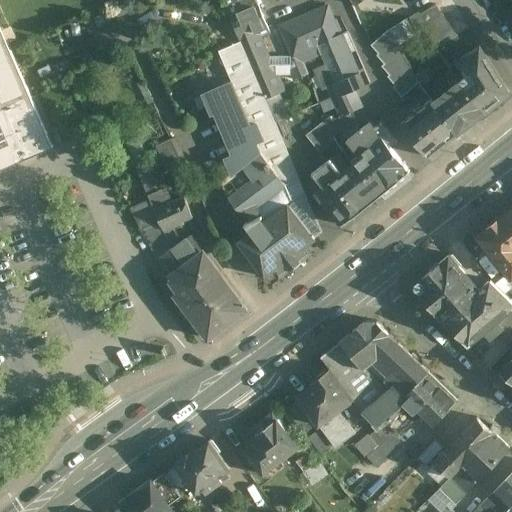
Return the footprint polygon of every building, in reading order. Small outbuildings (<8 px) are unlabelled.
[(222,0),(227,10),(249,0),(222,0)] [(270,31),(256,0),(249,0),(227,10),(240,41),(241,43),(270,31)] [(438,2),(420,12),(419,10),(411,15),(412,17),(419,29),(420,29),(423,27),(423,26),(445,13),(438,2)] [(326,7),(307,16),(319,44),(342,34),(336,20),(332,22),(326,7)] [(445,13),(423,26),(423,27),(437,47),(458,34),(445,13)] [(270,57),(281,83),(309,75),(303,61),(323,52),(319,44),(307,16),(279,27),(292,55),(270,57)] [(412,17),(393,28),(400,41),(419,29),(412,17)] [(413,72),(390,28),(375,44),(382,52),(380,54),(388,63),(385,66),(392,74),(390,76),(398,85),(413,72)] [(270,57),(261,36),(271,32),(270,31),(241,43),(254,73),(265,99),(285,90),(281,83),(270,57)] [(348,31),(342,34),(319,44),(323,52),(327,62),(316,68),(324,88),(327,86),(340,115),(327,120),(333,133),(358,123),(345,91),(369,81),(348,31)] [(240,41),(218,51),(232,82),(254,73),(241,43),(240,41)] [(510,92),(481,46),(469,54),(467,52),(458,58),(468,74),(461,79),(460,80),(485,112),(510,92)] [(461,79),(451,68),(446,72),(452,79),(450,81),(453,85),(433,101),(459,132),(485,112),(460,80),(461,79)] [(265,99),(254,73),(232,82),(201,96),(211,117),(216,115),(239,168),(219,184),(244,216),(258,204),(296,174),(265,99)] [(433,101),(432,99),(402,122),(428,156),(459,132),(433,101)] [(7,119),(0,103),(0,159),(20,151),(24,160),(53,147),(35,107),(7,119)] [(394,136),(381,120),(375,125),(371,119),(348,138),(360,152),(351,160),(353,163),(379,195),(410,171),(387,141),(394,136)] [(329,124),(311,139),(321,151),(335,139),(333,133),(329,124)] [(197,158),(185,132),(171,139),(183,165),(197,158)] [(183,165),(171,139),(155,146),(167,172),(183,165)] [(348,167),(336,153),(312,173),(313,177),(317,183),(316,184),(321,190),(320,192),(329,203),(325,207),(334,218),(337,215),(344,223),(379,195),(353,163),(348,167)] [(154,178),(146,160),(135,164),(143,182),(154,178)] [(154,178),(143,182),(148,195),(163,188),(157,176),(154,178)] [(163,188),(148,195),(150,199),(154,209),(172,201),(165,187),(163,188)] [(172,201),(154,209),(172,247),(182,239),(175,225),(193,217),(183,196),(172,201)] [(154,209),(150,199),(131,206),(141,230),(160,256),(172,247),(154,209)] [(255,229),(239,241),(265,275),(278,265),(285,273),(307,256),(301,248),(313,238),(287,204),(269,218),(255,229)] [(258,204),(244,216),(255,229),(269,218),(258,204)] [(511,206),(497,219),(511,236),(511,206)] [(511,236),(497,219),(476,236),(511,279),(511,278),(511,236)] [(248,310),(203,250),(197,255),(184,238),(182,239),(172,247),(230,324),(248,310)] [(230,324),(172,247),(160,256),(172,273),(169,275),(180,289),(175,292),(209,339),(230,325),(230,324)] [(479,289),(450,254),(418,280),(418,290),(443,321),(469,343),(485,332),(491,338),(503,327),(511,335),(511,298),(492,278),(479,289)] [(428,370),(376,321),(366,320),(342,340),(364,368),(374,360),(389,375),(393,371),(401,379),(411,388),(428,370)] [(374,360),(364,368),(342,340),(327,352),(368,406),(401,379),(393,371),(389,375),(374,360)] [(511,359),(502,370),(503,371),(501,374),(509,382),(511,379),(511,359)] [(353,399),(330,369),(311,384),(312,385),(298,396),(319,424),(319,425),(339,410),(353,399)] [(458,399),(428,370),(411,388),(401,398),(407,404),(388,421),(392,426),(395,423),(402,430),(416,417),(414,411),(418,407),(435,423),(438,420),(442,424),(450,415),(447,411),(458,399)] [(401,379),(368,406),(382,425),(388,421),(407,404),(401,398),(411,388),(401,379)] [(314,425),(297,401),(286,409),(304,433),(314,425)] [(59,413),(63,418),(77,408),(74,403),(59,413)] [(356,433),(339,410),(319,425),(336,448),(356,433)] [(298,447),(272,412),(243,434),(252,446),(245,452),(262,474),(298,447)] [(477,417),(435,461),(451,476),(493,432),(477,417)] [(402,443),(392,432),(376,447),(385,458),(402,443)] [(493,432),(451,476),(467,492),(509,447),(493,432)] [(435,439),(419,457),(427,464),(443,447),(435,439)] [(230,468),(209,440),(192,452),(191,451),(176,462),(197,491),(203,487),(207,492),(222,481),(219,476),(230,468)] [(385,458),(376,447),(367,455),(377,466),(385,458)] [(313,465),(306,454),(295,460),(302,472),(313,465)] [(504,511),(511,504),(511,472),(482,503),(491,511),(504,511)] [(153,479),(122,501),(129,511),(170,511),(173,510),(168,504),(180,495),(163,473),(154,480),(153,479)] [(451,476),(439,488),(455,503),(467,492),(451,476)] [(491,511),(482,503),(473,511),(491,511)]
